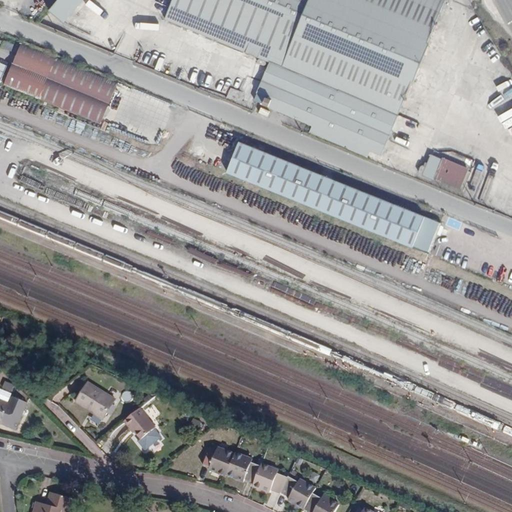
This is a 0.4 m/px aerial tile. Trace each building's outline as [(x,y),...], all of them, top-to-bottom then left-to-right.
[(33,0),(30,8),(39,12),(43,5),(33,0)] [(71,0),(59,15),(73,29),(98,0),(71,0)] [(323,129),(379,153),(391,157),(454,2),(449,0),(186,0),(178,20),(265,58),(264,63),(277,68),(272,82),(265,105),(323,129)] [(14,41),(0,76),(0,80),(94,120),(109,81),(14,41)] [(238,101),(241,95),(230,89),(227,95),(238,101)] [(320,136),(376,159),(379,153),(323,129),(320,136)] [(200,131),(197,136),(216,149),(219,144),(200,131)] [(247,145),(236,176),(435,257),(448,227),(247,145)] [(453,166),(446,183),(472,194),(479,177),(453,166)] [(5,380),(2,387),(11,391),(14,384),(5,380)] [(90,388),(84,385),(74,400),(75,401),(90,388)] [(92,411),(91,414),(92,415),(109,400),(90,388),(75,401),(92,411)] [(0,399),(0,421),(1,422),(9,403),(0,399)] [(100,419),(111,401),(109,400),(92,415),(100,419)] [(75,401),(73,403),(91,414),(92,411),(75,401)] [(139,438),(153,427),(137,408),(122,421),(128,428),(130,426),(133,430),(139,438)] [(209,470),(226,477),(227,475),(235,454),(227,451),(225,454),(217,451),(210,448),(203,465),(210,468),(209,470)] [(244,482),(245,479),(254,483),(261,467),(251,463),(243,460),(244,456),(236,453),(235,454),(227,475),(244,482)] [(271,490),(281,494),(281,493),(288,478),(278,473),(269,470),(270,467),(262,464),(261,467),(254,483),(254,486),(270,493),(271,490)] [(288,500),(304,509),(304,508),(313,494),(316,488),(308,484),(306,487),(298,483),(289,477),(288,478),(281,493),(290,497),(288,500)] [(68,511),(72,499),(50,492),(47,505),(37,502),(33,511),(68,511)] [(329,504),(322,499),(313,494),(304,508),(311,511),(334,511),(339,505),(332,500),(329,504)] [(332,500),(324,496),(322,499),(329,504),(332,500)]
